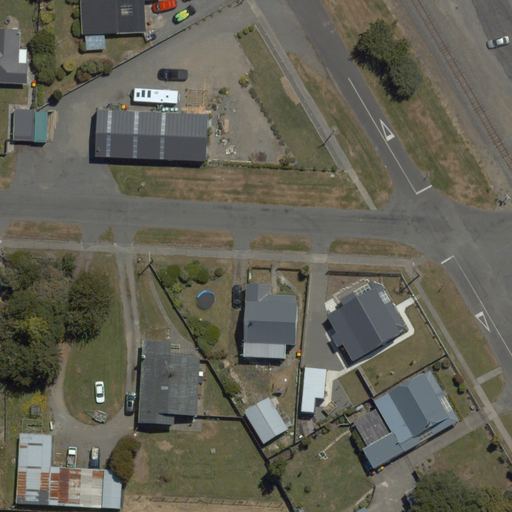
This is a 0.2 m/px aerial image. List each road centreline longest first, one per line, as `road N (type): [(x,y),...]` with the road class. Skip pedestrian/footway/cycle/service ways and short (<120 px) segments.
road 1 (residential): [(0,212),(439,230)]
road 2 (residential): [(301,0),(439,230)]
road 3 (residential): [(439,230),(511,355)]
